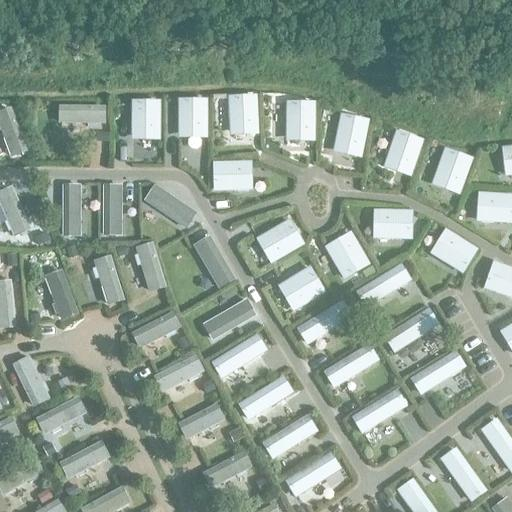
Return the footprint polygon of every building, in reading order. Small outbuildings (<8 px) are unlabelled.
[(255,97),(229,98),(230,119),(229,119),(229,131),(241,131),(241,129),(256,129),(255,97)] [(205,101),(179,101),(180,121),(178,121),(178,134),(190,133),(190,132),(205,132),(205,101)] [(158,103),(132,102),(131,124),(130,124),(130,135),(141,135),(141,134),(158,134),(158,103)] [(313,104),(287,104),(287,124),(286,124),(286,136),(298,137),(298,135),(313,136),(313,104)] [(103,123),(104,108),(60,108),(59,123),(88,123),(88,127),(97,127),(97,123),(103,123)] [(12,156),(25,151),(10,110),(0,113),(0,130),(2,130),(12,156)] [(367,121),(341,116),(337,136),(336,136),(333,148),(345,150),(346,149),(360,152),(367,121)] [(109,143),(109,133),(96,133),(96,142),(109,143)] [(421,141),(397,133),(390,152),(389,152),(385,163),(396,167),(396,166),(411,171),(421,141)] [(470,160),(445,150),(438,170),(437,170),(433,181),(444,185),(444,183),(460,189),(470,160)] [(243,199),(243,183),(241,183),(241,169),(213,169),(213,197),(227,197),(227,199),(243,199)] [(63,186),(63,235),(79,235),(79,187),(63,186)] [(104,187),(104,235),(120,235),(120,187),(104,187)] [(194,214),(155,187),(145,201),(185,228),(194,214)] [(15,236),(29,230),(11,189),(0,193),(0,200),(9,221),(5,223),(8,231),(12,229),(15,236)] [(482,210),(481,222),(493,223),(493,222),(511,222),(511,196),(484,195),(483,210),(482,210)] [(375,238),(390,242),(391,240),(405,243),(411,215),(383,209),(380,223),(378,222),(375,238)] [(302,244),(289,222),(271,232),(270,231),(260,237),(266,248),(267,247),(275,260),(302,244)] [(49,241),(46,233),(34,238),(38,246),(49,241)] [(440,246),(433,256),(444,262),(444,261),(462,272),(475,251),(449,234),(441,246),(440,246)] [(218,288),(233,280),(208,238),(194,246),(218,288)] [(334,261),(344,278),(367,264),(352,238),(338,247),(337,245),(327,251),(333,262),(334,261)] [(150,292),(164,287),(151,245),(137,249),(139,256),(135,257),(137,266),(142,264),(150,292)] [(127,255),(124,246),(116,249),(118,258),(127,255)] [(77,257),(74,247),(66,250),(69,260),(77,257)] [(8,267),(17,266),(16,254),(7,255),(8,267)] [(108,304),(122,300),(109,258),(95,262),(97,269),(93,270),(95,279),(100,277),(108,304)] [(511,270),(494,264),(485,288),(504,295),(504,296),(511,299),(511,270)] [(367,306),(410,280),(402,266),(359,292),(367,306)] [(323,292),(309,269),(293,279),(292,278),(281,284),(288,294),(289,294),(297,308),(323,292)] [(75,314),(60,273),(46,278),(56,304),(52,306),(55,314),(59,313),(61,319),(75,314)] [(0,327),(13,327),(9,282),(0,283),(0,327)] [(246,301),(204,325),(212,339),(254,315),(246,301)] [(341,303),(298,330),(307,344),(337,326),(337,327),(348,320),(347,319),(350,317),(341,303)] [(393,352),(436,326),(428,312),(385,338),(393,352)] [(38,314),(29,316),(31,327),(41,325),(38,314)] [(172,330),(178,327),(172,314),(133,335),(139,348),(164,335),(166,338),(174,334),(172,330)] [(511,325),(501,333),(511,350),(511,325)] [(184,337),(176,341),(182,351),(189,347),(184,337)] [(256,337),(213,364),(222,378),(251,359),(252,360),(262,354),(262,353),(265,351),(256,337)] [(368,347),(325,374),(334,387),(363,369),(364,370),(374,364),(374,362),(377,360),(368,347)] [(455,353),(412,380),(420,394),(450,376),(451,377),(461,370),(460,369),(463,367),(455,353)] [(195,374),(201,371),(194,358),(155,378),(162,391),(187,378),(189,382),(197,378),(195,374)] [(43,393),(47,391),(43,383),(39,385),(27,359),(14,366),(33,406),(46,399),(43,393)] [(66,378),(57,382),(62,393),(71,389),(66,378)] [(282,379),(239,406),(248,420),(277,401),(278,402),(288,396),(287,395),(290,393),(282,379)] [(210,380),(201,384),(206,394),(214,390),(210,380)] [(396,392),(353,419),(362,433),(392,414),(392,416),(403,409),(402,408),(405,406),(396,392)] [(58,426),(83,412),(77,399),(37,420),(44,433),(50,430),(52,434),(60,430),(58,426)] [(219,422),(226,418),(219,405),(180,426),(186,439),(212,426),(214,430),(221,425),(219,422)] [(306,418),(263,445),(272,459),(301,440),(302,441),(313,435),(312,434),(315,432),(306,418)] [(10,435),(17,433),(10,419),(0,424),(0,440),(2,439),(4,443),(12,439),(10,435)] [(511,472),(511,471),(511,444),(495,421),(482,431),(484,434),(483,435),(490,445),(491,444),(511,472)] [(240,428),(228,433),(233,443),(245,437),(240,428)] [(33,447),(29,439),(18,445),(22,453),(33,447)] [(46,457),(57,451),(52,443),(41,449),(46,457)] [(82,470),(107,456),(100,444),(61,464),(68,477),(74,474),(76,478),(84,474),(82,470)] [(479,490),(451,449),(437,458),(466,499),(479,490)] [(244,470),(250,467),(244,454),(204,474),(210,487),(236,474),(238,478),(246,474),(244,470)] [(330,455),(287,482),(295,496),(325,478),(326,479),(336,472),(335,471),(338,469),(330,455)] [(35,475),(41,471),(33,459),(0,478),(0,490),(2,494),(27,480),(29,483),(37,479),(35,475)] [(260,492),(269,487),(264,478),(255,482),(260,492)] [(413,511),(433,511),(412,482),(399,491),(401,494),(400,495),(407,505),(408,504),(413,511)] [(80,493),(76,485),(65,491),(69,499),(80,493)] [(109,511),(128,502),(121,489),(82,510),(82,511),(109,511)] [(52,498),(47,490),(37,496),(42,504),(52,498)] [(511,511),(511,504),(507,498),(494,507),(497,511),(511,511)] [(63,511),(57,501),(38,511),(63,511)]
